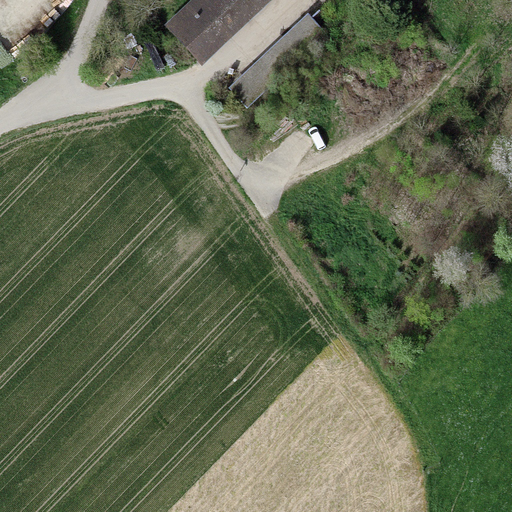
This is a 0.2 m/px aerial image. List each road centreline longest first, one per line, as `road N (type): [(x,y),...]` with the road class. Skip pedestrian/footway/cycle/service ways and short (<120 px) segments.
road 1 (track): [(435,511),(398,404),(250,189)]
road 2 (track): [(288,0),(177,91)]
